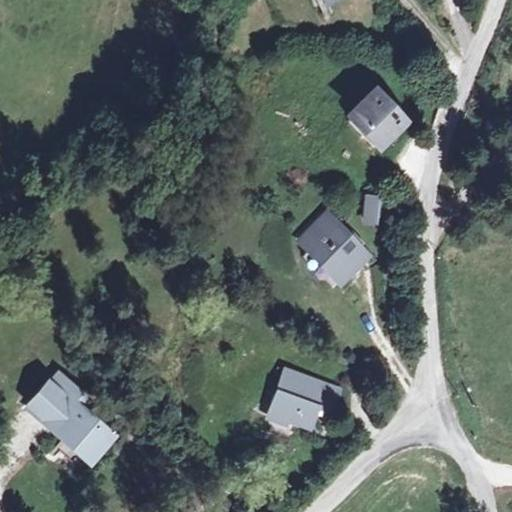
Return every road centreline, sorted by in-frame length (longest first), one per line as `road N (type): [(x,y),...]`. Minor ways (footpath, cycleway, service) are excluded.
road 1 (unclassified): [(425,419),(426,251),(436,164),(500,0)]
road 2 (track): [(0,210),(49,188),(188,93),(197,20),(218,0)]
road 3 (unclassified): [(314,511),(382,444),(425,419)]
